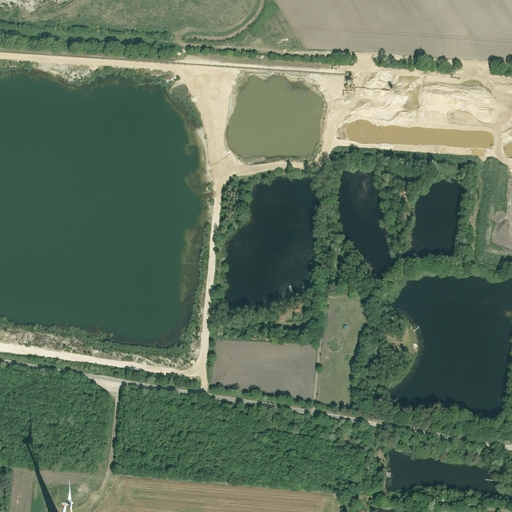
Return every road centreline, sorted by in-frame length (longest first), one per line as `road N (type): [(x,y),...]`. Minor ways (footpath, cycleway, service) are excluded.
road 1 (residential): [(511,449),(0,359)]
road 2 (track): [(511,66),(333,54)]
road 3 (track): [(118,380),(106,498),(86,511)]
